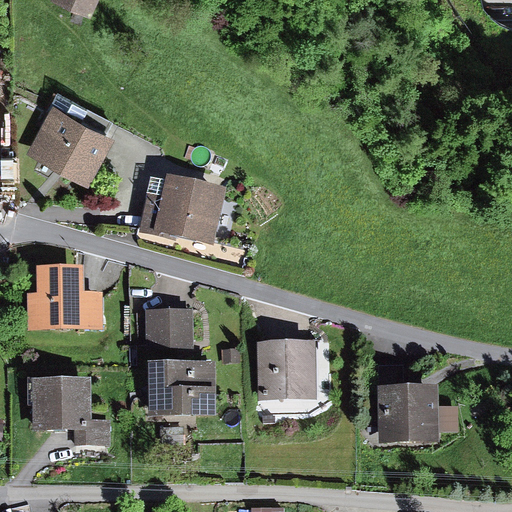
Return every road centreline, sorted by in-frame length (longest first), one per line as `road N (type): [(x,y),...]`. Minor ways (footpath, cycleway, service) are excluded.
road 1 (residential): [(0,224),(438,344),(511,354)]
road 2 (motorway): [(0,37),(136,18),(511,4)]
road 3 (residential): [(0,491),(196,492),(487,511)]
